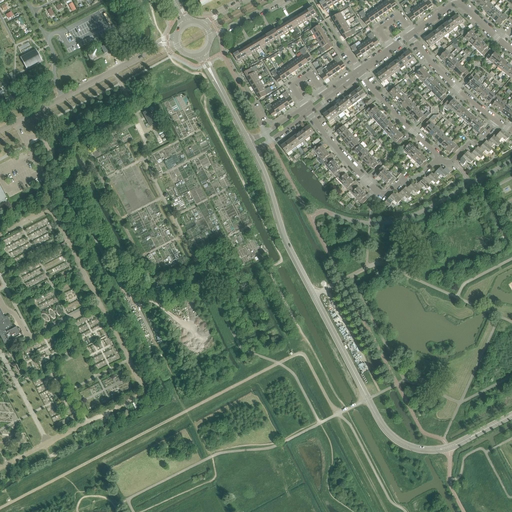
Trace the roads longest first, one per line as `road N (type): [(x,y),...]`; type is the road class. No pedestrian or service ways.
road 1 (unknown): [(149,0),(169,57),(207,81),(204,108),(281,259),(271,274),(395,503),(408,511)]
road 2 (track): [(386,511),(301,352),(0,508)]
road 3 (unclassified): [(398,440),(381,424),(286,244),(253,151)]
road 4 (unknown): [(140,511),(213,479),(211,452),(275,443),(319,420)]
road 5 (unclassified): [(0,130),(159,42)]
road 6 (residential): [(309,112),(382,195),(441,159)]
road 7 (residential): [(411,33),(456,88),(498,122)]
road 8 (residential): [(441,159),(358,72)]
